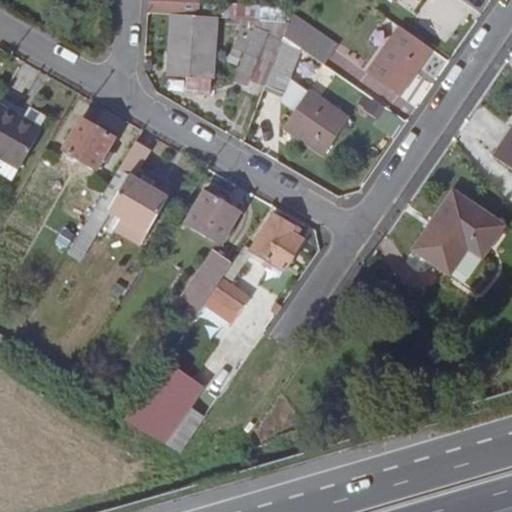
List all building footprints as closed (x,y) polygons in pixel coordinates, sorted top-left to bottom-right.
[(185,14),(186,0),(150,0),(150,11),(161,13),(185,14)] [(209,93),(216,17),(175,14),(168,73),(186,75),(185,90),(209,93)] [(290,24),(243,20),(243,31),(269,34),(259,60),(274,66),(286,36),(290,24)] [(400,98),(433,52),(400,29),(367,75),(400,98)] [(351,121),(292,79),(304,49),(286,36),(267,86),(288,94),(282,101),(296,110),(286,126),(326,154),(351,121)] [(367,95),(360,106),(379,118),(374,126),(392,138),(404,120),(367,95)] [(0,156),(22,169),(44,131),(0,106),(0,156)] [(97,170),(116,139),(82,119),(63,151),(97,170)] [(511,141),(496,164),(511,175),(511,141)] [(144,166),(153,151),(138,143),(121,171),(132,177),(141,164),(144,166)] [(22,169),(0,156),(0,173),(14,182),(22,169)] [(132,177),(135,179),(144,166),(141,164),(132,177)] [(157,216),(151,211),(160,196),(135,179),(132,177),(110,209),(123,218),(121,221),(145,236),(157,216)] [(221,245),(242,210),(206,190),(187,226),(221,245)] [(509,231),(459,194),(418,251),(470,288),(509,231)] [(157,216),(145,236),(121,221),(115,231),(140,246),(169,201),(160,196),(151,211),(157,216)] [(93,235),(109,213),(98,207),(79,237),(95,247),(100,239),(93,235)] [(247,248),(235,265),(214,295),(242,315),(252,299),(233,284),(250,258),(276,274),(280,268),(288,272),(305,241),(292,234),(294,229),(274,218),(255,252),(247,248)] [(202,311),(214,295),(235,265),(219,253),(185,301),(202,311)] [(205,386),(167,360),(123,421),(181,454),(205,418),(190,407),(205,386)]
